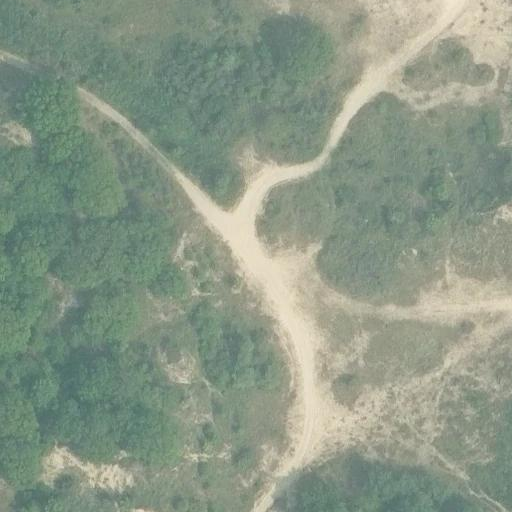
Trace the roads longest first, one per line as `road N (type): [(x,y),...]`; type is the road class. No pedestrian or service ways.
road 1 (track): [(260,511),(319,438),(281,305),(222,223),(113,113),(0,55)]
road 2 (track): [(237,245),(255,188),(311,171),(332,150),(345,114),(468,0)]
road 3 (track): [(319,438),(445,373),(511,307)]
